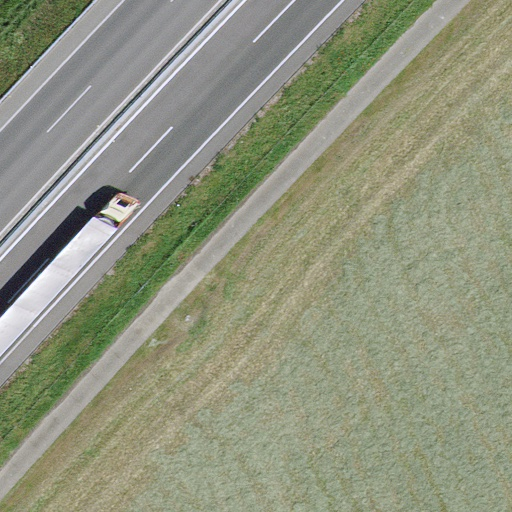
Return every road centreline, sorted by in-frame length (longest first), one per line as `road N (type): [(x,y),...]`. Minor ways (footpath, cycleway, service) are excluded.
road 1 (track): [(467,0),(0,490)]
road 2 (motorway): [(0,312),(294,0)]
road 3 (motorway): [(171,0),(0,182)]
